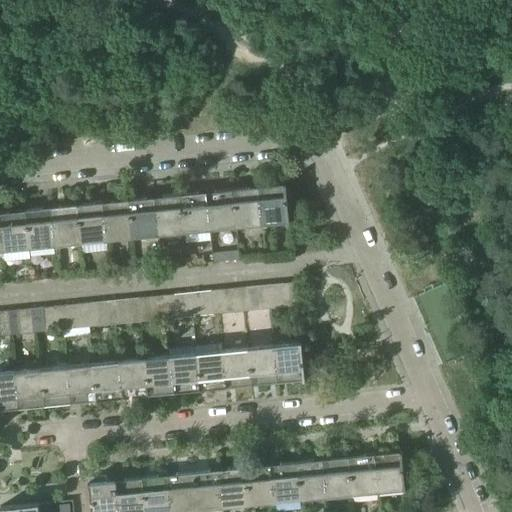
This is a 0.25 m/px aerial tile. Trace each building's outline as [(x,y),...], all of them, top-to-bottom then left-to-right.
[(259,187),(262,224),(287,222),(287,223),(290,222),(289,217),(286,189),(287,189),(286,184),(284,184),(284,185),(269,187),(269,186),(259,187)] [(236,227),(262,224),(259,187),(248,188),(249,189),(233,190),(236,227)] [(211,230),(236,227),(233,190),(217,192),(217,191),(207,192),(211,230)] [(185,232),(211,230),(207,192),(197,193),(197,194),(181,196),(185,232)] [(159,235),(185,232),(181,196),(165,197),(165,196),(155,197),(159,235)] [(133,237),(159,235),(155,197),(145,198),(145,199),(129,201),(133,237)] [(107,240),(133,237),(129,201),(113,203),(113,202),(104,203),(107,240)] [(81,243),(107,240),(104,203),(93,204),(77,206),(81,243)] [(55,245),(81,243),(77,206),(62,208),(62,207),(52,208),(55,245)] [(29,248),(55,245),(52,208),(42,209),(42,210),(26,211),(29,248)] [(0,213),(4,250),(29,248),(26,211),(10,213),(10,212),(0,213)] [(283,284),(285,308),(298,306),(298,302),(297,302),(296,287),(296,283),(283,284)] [(273,309),(285,308),(283,284),(271,285),(273,309)] [(261,310),(273,309),(271,285),(259,286),(261,310)] [(249,311),(261,310),(259,286),(247,287),(249,311)] [(237,313),(249,311),(247,287),(235,289),(237,313)] [(225,314),(237,313),(235,289),(223,290),(225,314)] [(213,315),(225,314),(223,290),(211,291),(213,315)] [(201,316),(213,315),(211,291),(199,292),(201,316)] [(189,317),(201,316),(199,292),(187,294),(189,317)] [(177,319),(189,317),(187,294),(175,295),(177,319)] [(165,320),(177,319),(175,295),(163,296),(165,320)] [(154,321),(165,320),(163,296),(151,297),(154,321)] [(142,322),(154,321),(151,297),(139,298),(142,322)] [(130,323),(142,322),(139,298),(127,300),(130,323)] [(118,325),(130,323),(127,300),(115,301),(118,325)] [(105,326),(118,325),(115,301),(103,302),(105,326)] [(94,327),(105,326),(103,302),(91,303),(94,327)] [(81,328),(94,327),(91,303),(79,304),(81,328)] [(70,329),(81,328),(79,304),(67,306),(70,329)] [(58,330),(70,329),(67,306),(55,307),(58,330)] [(46,332),(58,330),(55,307),(43,308),(46,332)] [(34,333),(46,332),(43,308),(31,309),(34,333)] [(22,334),(34,333),(31,309),(19,310),(22,334)] [(10,335),(22,334),(19,310),(7,312),(10,335)] [(0,336),(10,335),(7,312),(0,312),(0,336)] [(274,346),(278,383),(288,382),(288,381),(303,380),(306,380),(305,376),(302,347),(303,347),(302,342),(300,342),(300,343),(274,346)] [(222,343),(196,345),(201,390),(216,388),(216,389),(227,388),(223,351),(222,343)] [(171,348),(171,356),(175,393),(185,392),(201,390),(196,345),(171,348)] [(248,349),(252,385),(269,383),(269,384),(278,383),(274,346),(273,346),(248,349)] [(236,386),(252,385),(248,349),(223,351),(227,388),(236,387),(236,386)] [(171,356),(145,359),(149,395),(165,394),(175,393),(171,356)] [(145,359),(119,362),(123,399),(133,398),(133,397),(149,395),(145,359)] [(113,400),(123,399),(119,362),(94,364),(97,401),(113,399),(113,400)] [(94,364),(68,367),(72,404),(81,403),(81,402),(97,401),(94,364)] [(61,405),(72,404),(68,367),(42,370),(45,406),(61,404),(61,405)] [(29,408),(45,406),(42,370),(16,372),(19,409),(29,408)] [(9,410),(19,409),(16,372),(0,373),(0,410),(9,410)] [(374,453),(378,490),(403,488),(403,489),(406,489),(405,484),(404,484),(401,456),(402,456),(402,450),(400,451),(400,452),(385,453),(385,452),(374,453)] [(352,493),(378,490),(374,453),(365,454),(365,455),(349,457),(352,493)] [(326,496),(352,493),(349,457),(333,458),(323,459),(326,496)] [(301,498),(326,496),(323,459),(313,460),(297,462),(301,498)] [(275,501),(301,498),(297,462),(281,464),(281,463),(271,464),(275,501)] [(249,503),(275,501),(271,464),(261,465),(246,467),(249,503)] [(223,506),(249,503),(246,467),(229,469),(229,468),(219,469),(223,506)] [(197,509),(223,506),(219,469),(209,470),(209,471),(194,472),(197,509)] [(171,511),(197,509),(194,472),(178,474),(178,473),(167,474),(171,511)] [(145,511),(164,511),(171,511),(167,474),(158,475),(158,476),(142,478),(145,511)] [(90,482),(88,482),(89,487),(92,511),(118,511),(116,479),(107,480),(106,476),(89,478),(90,482)] [(118,511),(145,511),(142,478),(126,479),(126,478),(116,479),(118,511)] [(39,511),(39,506),(39,503),(34,504),(6,507),(6,506),(1,507),(1,510),(2,509),(2,511),(39,511)]
